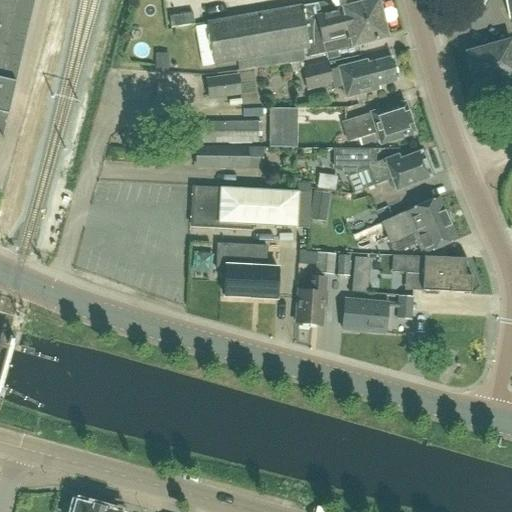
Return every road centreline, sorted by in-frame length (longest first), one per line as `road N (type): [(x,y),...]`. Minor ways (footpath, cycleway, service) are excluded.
road 1 (tertiary): [(484,417),(143,326),(0,271)]
road 2 (tertiary): [(253,511),(17,450)]
road 3 (unclassified): [(465,173),(414,0)]
